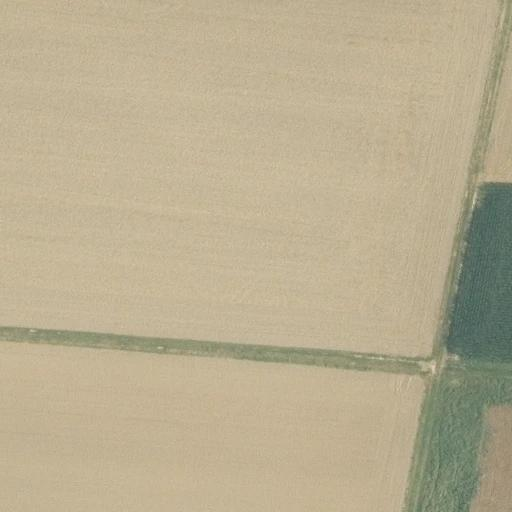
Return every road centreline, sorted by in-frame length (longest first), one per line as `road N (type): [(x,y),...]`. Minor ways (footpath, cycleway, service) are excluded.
road 1 (track): [(407,511),(507,0)]
road 2 (track): [(511,376),(0,337)]
